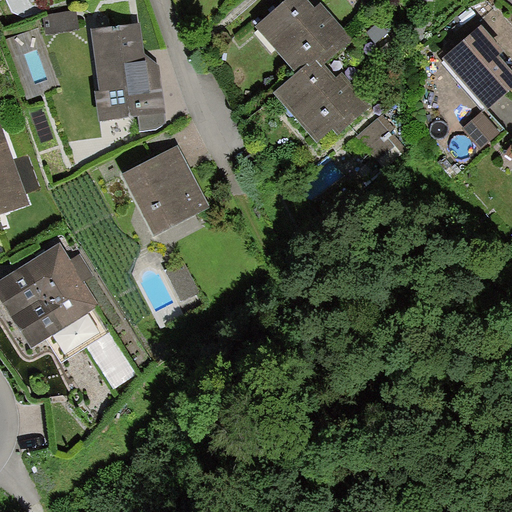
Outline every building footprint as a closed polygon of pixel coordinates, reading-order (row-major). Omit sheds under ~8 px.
[(301,0),(291,0),(260,27),(301,74),(316,62),(319,66),(347,42),(320,10),(314,15),(301,0)] [(45,19),(49,35),(74,30),(70,14),(45,19)] [(482,26),(443,59),(487,110),(511,88),(511,69),(500,56),(505,52),(482,26)] [(139,29),(94,34),(104,121),(137,117),(139,133),(164,130),(157,67),(143,69),(139,29)] [(319,66),(316,62),(301,74),(279,93),(323,144),(367,107),(340,76),(333,82),(319,66)] [(487,109),(463,129),(482,150),(505,130),(487,109)] [(358,138),(375,157),(393,141),(376,122),(358,138)] [(0,130),(0,214),(26,206),(0,130)] [(178,151),(126,177),(155,235),(207,209),(178,151)] [(58,244),(0,279),(0,307),(27,351),(45,339),(60,363),(112,332),(80,282),(92,275),(78,253),(68,260),(58,244)] [(180,264),(165,271),(180,303),(196,295),(180,264)]
